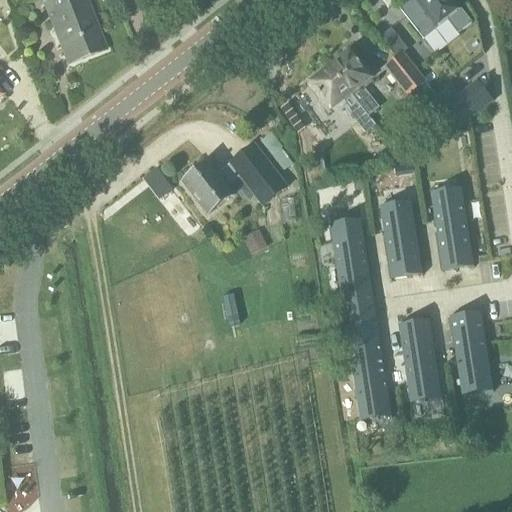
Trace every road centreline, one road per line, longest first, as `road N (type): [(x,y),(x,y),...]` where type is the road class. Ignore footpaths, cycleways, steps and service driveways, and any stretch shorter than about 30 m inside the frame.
road 1 (unclassified): [(0,205),(263,0)]
road 2 (unknown): [(475,0),(511,159)]
road 3 (unknown): [(511,276),(480,289),(394,301)]
